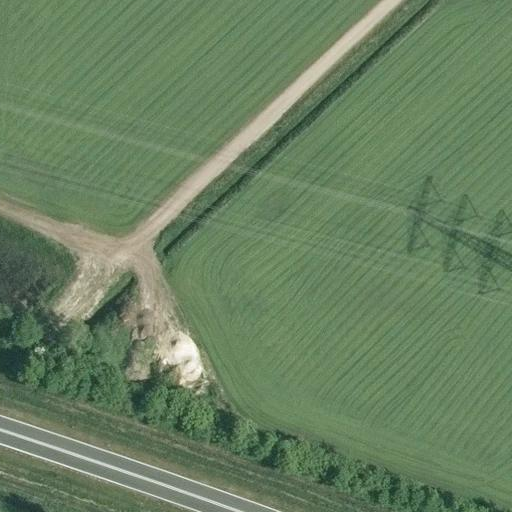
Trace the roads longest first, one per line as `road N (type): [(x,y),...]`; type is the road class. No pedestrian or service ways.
road 1 (unclassified): [(113,261),(393,0)]
road 2 (trunk): [(0,435),(227,511)]
